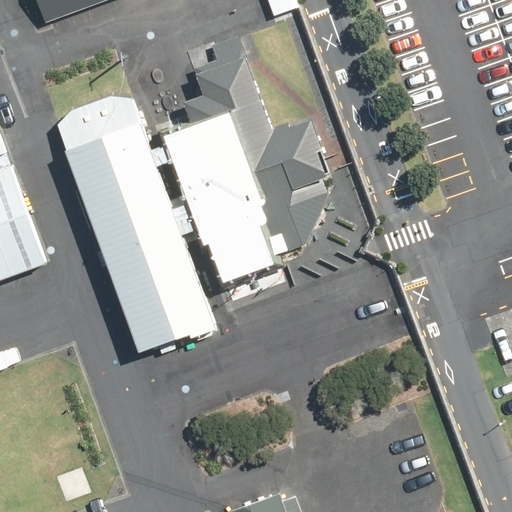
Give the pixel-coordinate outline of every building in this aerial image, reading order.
[(129,0),(28,0),(40,33),(129,0)] [(223,125),(271,253),(299,243),(327,193),(303,124),(269,136),(236,43),(219,49),(223,62),(200,70),(207,92),(185,100),(196,134),(223,125)] [(123,99),(53,124),(142,365),(212,340),(123,99)] [(196,134),(161,147),(216,296),(278,273),(271,253),(223,125),(196,134)] [(0,284),(41,269),(0,156),(0,284)] [(283,511),(275,489),(211,511),(283,511)]
